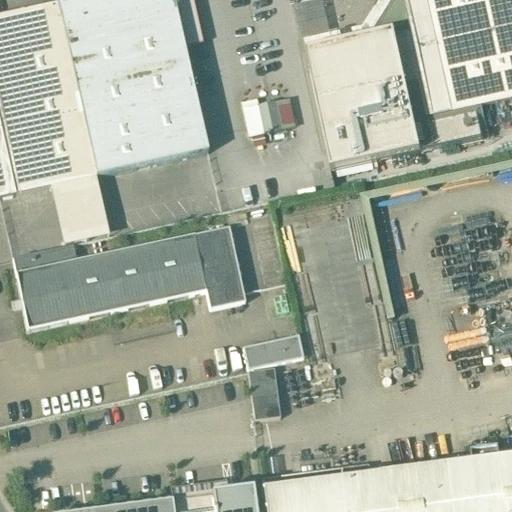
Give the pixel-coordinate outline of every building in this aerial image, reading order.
[(169,0),(79,0),(55,5),(95,179),(205,154),(181,48),(169,0)] [(190,0),(169,0),(181,48),(200,44),(190,0)] [(511,0),(392,0),(384,13),(367,41),(346,48),(308,56),(333,180),(511,139),(511,0)] [(55,5),(0,17),(0,131),(15,197),(95,179),(55,5)] [(288,106),(276,108),(281,132),(293,129),(288,106)] [(276,108),(256,112),(261,136),(281,132),(276,108)] [(256,112),(244,115),(249,138),(254,137),(261,136),(256,112)] [(0,131),(0,200),(15,197),(0,131)] [(261,136),(254,137),(256,147),(263,146),(261,136)] [(228,231),(193,238),(205,294),(186,299),(190,317),(244,305),(228,231)] [(75,264),(15,277),(27,334),(186,299),(205,294),(193,238),(75,264)] [(72,249),(12,262),(15,277),(75,264),(72,249)] [(250,372),(307,360),(302,337),(245,349),(250,372)] [(274,373),(247,376),(252,422),(279,419),(274,373)] [(363,467),(261,479),(264,511),(511,511),(511,456),(498,458),(497,449),(468,453),(469,463),(364,477),(363,467)] [(165,505),(114,511),(254,511),(252,494),(210,499),(178,504),(169,505),(169,503),(165,503),(165,505)]
